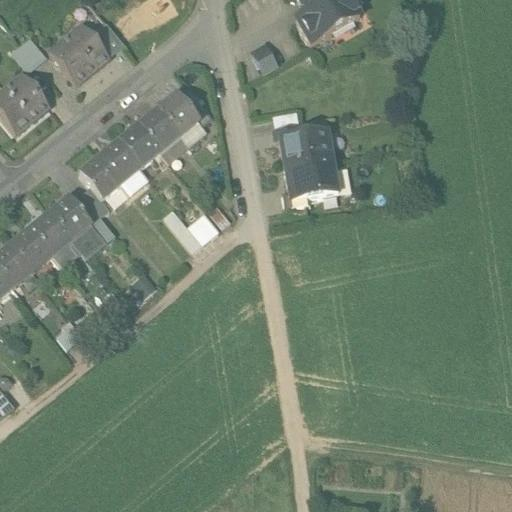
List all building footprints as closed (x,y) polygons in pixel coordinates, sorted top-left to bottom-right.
[(293,0),(300,12),(302,11),(306,19),(294,26),(309,52),(357,24),(343,0),(293,0)] [(105,30),(89,42),(106,62),(121,50),(105,30)] [(89,42),(81,32),(49,58),(75,90),(107,64),(106,62),(89,42)] [(20,52),(35,71),(45,63),(30,44),(20,52)] [(263,51),(250,58),(262,78),(274,71),(263,51)] [(26,79),(35,71),(20,52),(10,60),(26,79)] [(47,113),(21,80),(0,97),(0,122),(14,140),(47,113)] [(179,105),(195,124),(205,116),(189,97),(179,105)] [(179,105),(176,100),(155,116),(178,144),(198,127),(195,124),(179,105)] [(158,160),(178,144),(155,116),(136,132),(158,160)] [(178,144),(188,156),(208,140),(198,127),(178,144)] [(278,147),(278,146),(301,142),(299,130),(271,135),(274,148),(278,147)] [(139,175),(158,160),(136,132),(117,148),(139,175)] [(282,174),(330,166),(325,138),(301,142),(278,146),(278,147),(282,174)] [(178,144),(158,160),(168,172),(188,156),(178,144)] [(120,191),(139,175),(117,148),(97,164),(120,191)] [(100,207),(120,191),(97,164),(77,180),(90,195),(100,207)] [(336,201),(330,166),(282,174),(287,200),(289,209),(306,206),(336,201)] [(139,175),(120,191),(130,204),(149,188),(139,175)] [(81,203),(98,223),(107,216),(100,207),(90,195),(81,203)] [(306,210),(306,206),(289,209),(287,200),(280,201),(283,214),(306,210)] [(72,210),(89,231),(98,223),(81,203),(72,210)] [(72,210),(67,205),(48,221),(69,247),(89,231),(72,210)] [(208,219),(221,235),(229,229),(216,212),(208,219)] [(192,259),(201,251),(186,233),(172,215),(162,223),(192,259)] [(186,233),(201,251),(217,238),(203,220),(186,233)] [(50,263),(69,247),(48,221),(29,237),(50,263)] [(98,223),(89,231),(107,254),(116,246),(98,223)] [(69,247),(80,260),(88,269),(107,254),(89,231),(69,247)] [(31,278),(50,263),(29,237),(9,252),(31,278)] [(69,247),(50,263),(63,278),(73,269),(70,266),(76,262),(75,261),(80,260),(69,247)] [(0,281),(11,294),(31,278),(9,252),(0,259),(0,281)] [(133,289),(146,305),(158,296),(144,280),(133,289)] [(0,303),(11,294),(0,281),(0,303)] [(61,334),(63,338),(56,344),(66,357),(83,343),(70,326),(61,334)] [(0,424),(13,414),(0,398),(0,424)]
